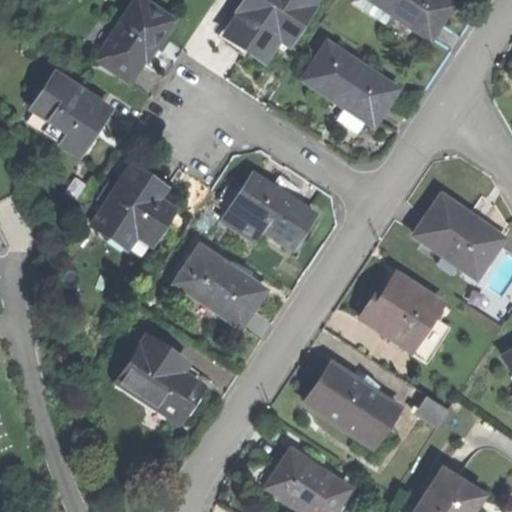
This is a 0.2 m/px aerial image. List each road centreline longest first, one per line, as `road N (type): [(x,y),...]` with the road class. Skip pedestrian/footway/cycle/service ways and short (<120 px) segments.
road 1 (residential): [(180,511),(187,489),(378,201)]
road 2 (unknown): [(100,511),(48,397),(19,209)]
road 3 (residential): [(378,201),(202,98)]
